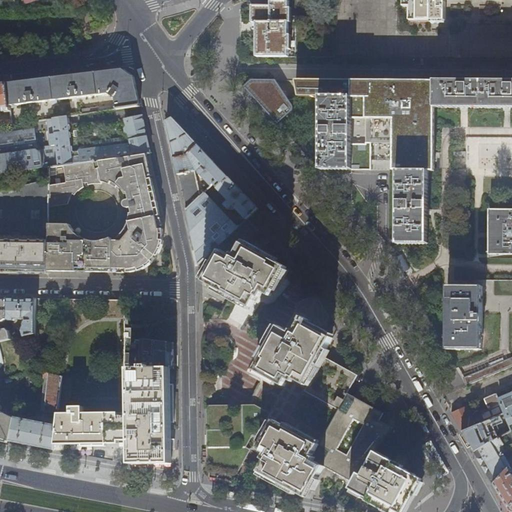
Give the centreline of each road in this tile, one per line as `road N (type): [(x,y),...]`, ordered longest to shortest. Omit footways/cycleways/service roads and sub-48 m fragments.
road 1 (tertiary): [(490,511),(344,269),(191,99),(161,79)]
road 2 (tertiary): [(188,288),(184,509)]
road 3 (tertiary): [(161,79),(152,107),(188,288)]
road 4 (residential): [(188,288),(0,285)]
road 5 (primary): [(184,509),(0,472)]
road 6 (residential): [(0,71),(101,58),(131,26)]
